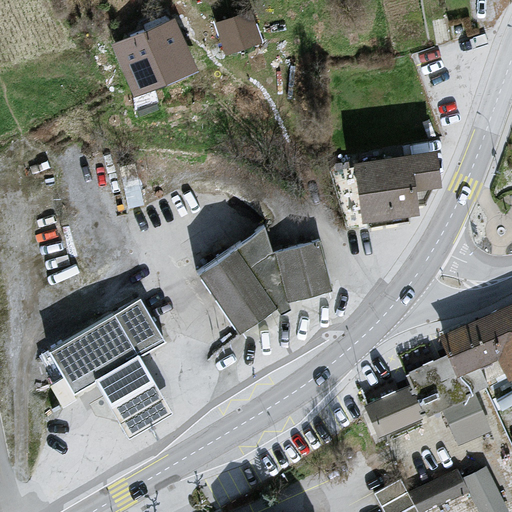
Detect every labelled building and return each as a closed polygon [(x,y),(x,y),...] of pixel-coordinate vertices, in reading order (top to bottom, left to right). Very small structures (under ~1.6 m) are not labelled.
[(250,4),(214,18),(226,51),(262,37),(250,4)] [(171,17),(104,43),(125,97),(192,71),(171,17)] [(423,148),(344,161),(354,218),(407,210),(404,191),(429,187),(423,148)] [(261,226),(193,276),(232,335),(284,304),(326,290),(310,239),(269,247),(261,226)] [(511,366),(511,300),(437,335),(448,359),(407,377),(413,389),(367,410),(379,436),(439,409),(457,446),(484,433),(464,389),(511,366)] [(137,301),(44,354),(70,401),(91,389),(123,444),(168,418),(134,358),(161,343),(137,301)] [(458,464),(386,492),(394,511),(427,511),(424,502),(469,484),(480,511),(503,511),(509,510),(488,459),(460,470),(458,464)] [(395,476),(374,485),(378,496),(399,488),(395,476)]
